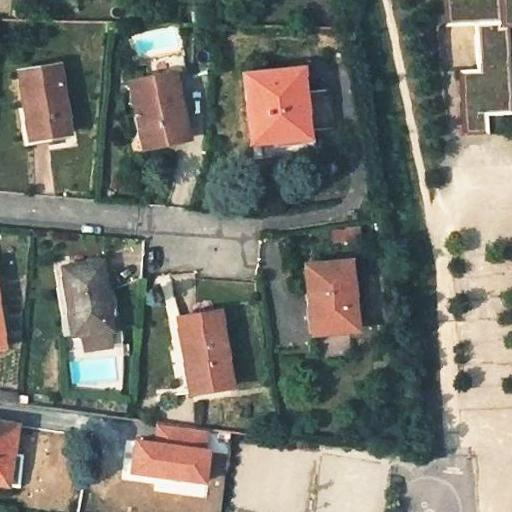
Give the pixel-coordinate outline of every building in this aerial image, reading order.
[(511,0),(436,0),(438,18),(443,133),(508,131),(503,27),(511,26),(511,0)] [(48,19),(49,6),(36,6),(35,18),(48,19)] [(203,23),(202,12),(192,11),(191,22),(203,23)] [(57,65),(18,71),(28,138),(67,132),(57,65)] [(296,70),(245,77),(251,139),(302,134),(296,70)] [(172,73),(128,82),(134,115),(123,117),(129,149),(185,138),(172,73)] [(353,328),(348,261),(345,261),(337,262),(305,265),(309,312),(312,312),(313,332),(353,328)] [(101,262),(60,268),(69,335),(109,329),(101,262)] [(215,312),(178,318),(189,391),(227,386),(215,312)] [(0,400),(16,402),(17,392),(0,390),(0,400)] [(13,425),(0,422),(0,482),(8,484),(13,458),(13,457),(8,457),(13,425)] [(8,484),(22,486),(26,460),(13,458),(8,484)]
